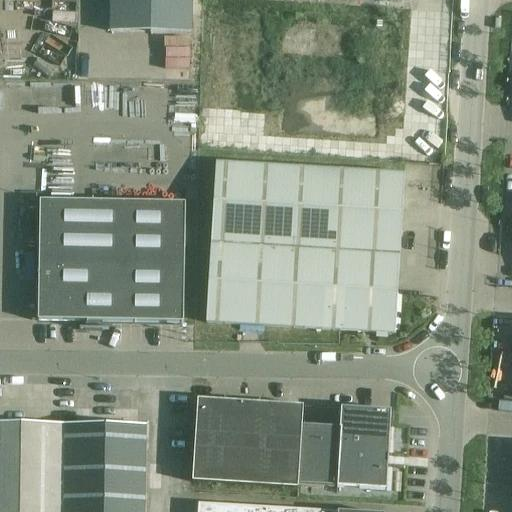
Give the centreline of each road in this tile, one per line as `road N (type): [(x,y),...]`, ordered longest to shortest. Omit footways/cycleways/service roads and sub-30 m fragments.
road 1 (unclassified): [(0,356),(454,373)]
road 2 (unclassified): [(477,0),(454,373)]
road 3 (unclassified): [(454,373),(445,511)]
